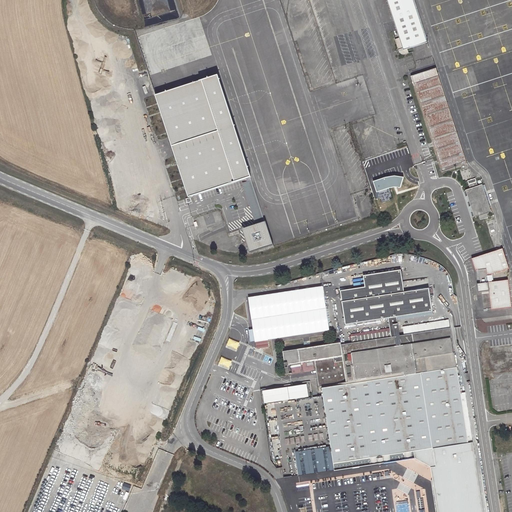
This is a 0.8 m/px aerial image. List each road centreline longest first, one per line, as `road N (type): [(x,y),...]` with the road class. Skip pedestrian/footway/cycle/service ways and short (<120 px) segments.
road 1 (unknown): [(32,511),(137,270),(156,268),(199,286),(204,307)]
road 2 (residential): [(282,509),(266,479),(202,447),(187,424),(228,318),(226,269)]
road 3 (unclassified): [(497,511),(463,277),(445,245)]
road 4 (unclassified): [(0,177),(226,269)]
road 5 (track): [(0,400),(36,354),(93,216)]
road 6 (unclassified): [(226,269),(266,268),(372,235)]
road 7 (unknown): [(204,307),(149,437)]
